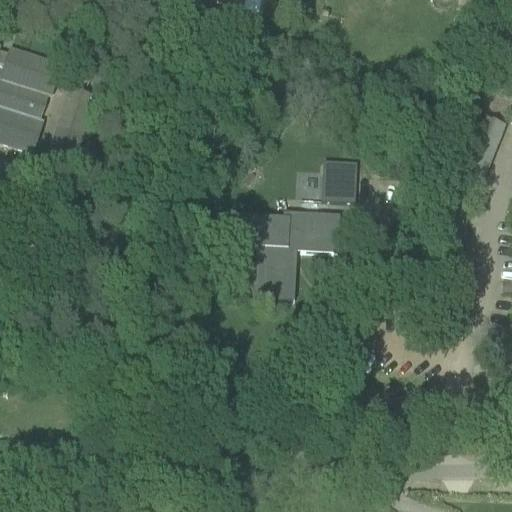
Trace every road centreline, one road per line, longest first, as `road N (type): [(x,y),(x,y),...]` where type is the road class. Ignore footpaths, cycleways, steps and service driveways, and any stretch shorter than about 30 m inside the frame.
road 1 (unclassified): [(0,470),(323,472)]
road 2 (unclassified): [(511,473),(323,472)]
